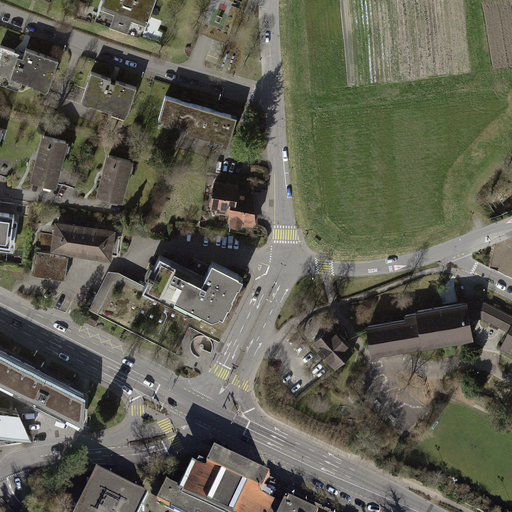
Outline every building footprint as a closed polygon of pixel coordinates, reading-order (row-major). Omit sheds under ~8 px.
[(101,0),(98,12),(144,29),(155,0),(101,0)] [(205,25),(223,33),(230,19),(211,11),(205,25)] [(59,59),(26,48),(23,57),(13,53),(15,50),(0,45),(0,80),(1,81),(2,78),(21,85),(23,80),(33,84),(34,81),(49,86),(59,59)] [(90,103),(112,110),(113,107),(128,112),(137,87),(116,79),(115,82),(111,80),(112,78),(91,71),(82,96),(91,100),(90,103)] [(201,131),(208,108),(166,95),(159,118),(179,124),(201,131)] [(208,108),(201,131),(200,134),(230,143),(236,120),(232,114),(208,108)] [(66,141),(44,135),(32,178),(54,184),(66,141)] [(131,160),(109,154),(99,193),(121,199),(131,160)] [(238,185),(214,182),(211,206),(230,209),(231,209),(232,201),(234,202),(234,197),(236,197),(236,192),(237,192),(238,185)] [(253,194),(237,192),(236,192),(236,197),(234,197),(234,202),(232,201),(231,209),(230,209),(229,221),(252,225),(255,222),(253,194)] [(14,214),(0,212),(0,240),(10,242),(14,214)] [(112,238),(113,231),(57,222),(54,248),(109,256),(110,254),(118,255),(120,239),(112,238)] [(40,232),(38,250),(34,275),(65,280),(69,255),(63,253),(64,249),(54,248),(55,235),(40,232)] [(149,275),(143,288),(195,314),(225,329),(246,288),(240,285),(243,277),(238,275),(239,273),(212,260),(202,280),(169,263),(171,259),(160,254),(151,272),(149,271),(148,275),(149,275)] [(176,352),(195,314),(143,288),(117,275),(98,312),(176,352)] [(372,352),(472,336),(469,319),(468,311),(467,306),(466,302),(417,310),(418,313),(406,315),(407,319),(368,326),(372,352)] [(314,342),(336,365),(354,349),(339,333),(345,327),(338,320),(332,326),(331,325),(322,333),(314,342)] [(511,325),(509,330),(501,346),(511,351),(511,325)] [(84,393),(0,349),(0,381),(33,398),(29,406),(82,426),(84,393)] [(19,414),(0,410),(0,435),(29,434),(19,414)] [(205,464),(198,460),(195,465),(190,463),(179,488),(171,485),(165,482),(164,484),(155,502),(162,505),(171,510),(171,511),(172,511),(328,511),(266,482),(268,477),(237,463),(226,457),(212,450),(211,451),(208,457),(205,464)] [(97,469),(75,511),(140,511),(149,495),(140,491),(97,469)]
